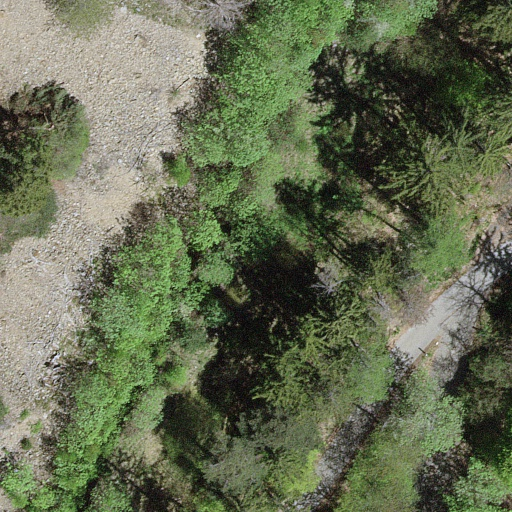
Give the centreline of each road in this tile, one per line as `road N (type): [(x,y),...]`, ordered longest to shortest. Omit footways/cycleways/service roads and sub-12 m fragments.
road 1 (unclassified): [(483,310),(314,511)]
road 2 (residential): [(406,511),(483,310)]
